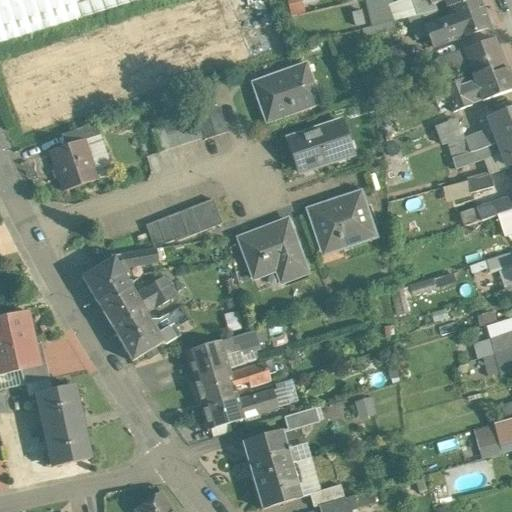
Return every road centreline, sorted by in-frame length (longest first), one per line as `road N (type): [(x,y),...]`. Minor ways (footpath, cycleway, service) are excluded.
road 1 (unclassified): [(179,468),(39,239)]
road 2 (residential): [(39,239),(226,167)]
road 3 (residential): [(179,468),(0,505)]
